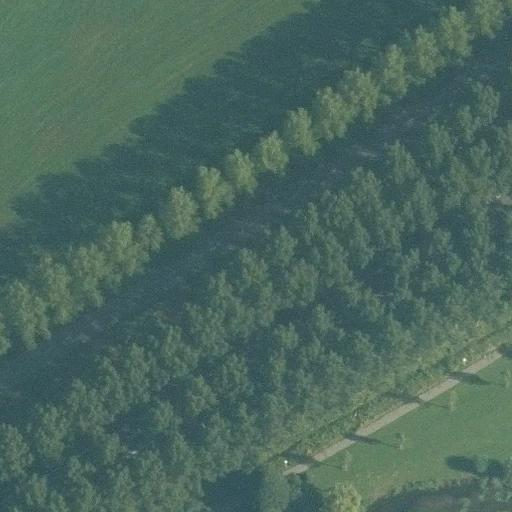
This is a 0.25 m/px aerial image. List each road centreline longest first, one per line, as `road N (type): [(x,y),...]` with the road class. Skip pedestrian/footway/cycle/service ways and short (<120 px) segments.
road 1 (unclassified): [(0,380),(511,45)]
road 2 (secondary): [(17,511),(511,205)]
